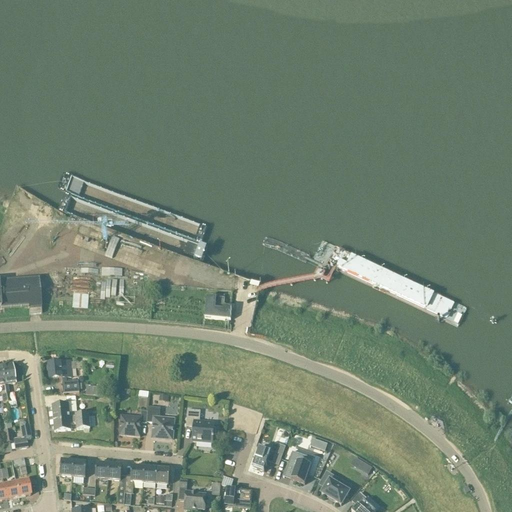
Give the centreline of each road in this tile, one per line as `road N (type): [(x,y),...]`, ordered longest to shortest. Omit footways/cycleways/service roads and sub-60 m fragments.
road 1 (unclassified): [(485,511),(462,467),(427,430),(353,383),(290,358),(206,335),(0,329)]
road 2 (residential): [(177,511),(172,457),(43,448)]
